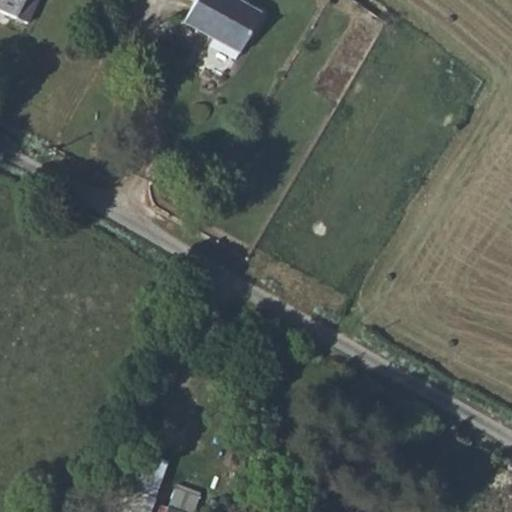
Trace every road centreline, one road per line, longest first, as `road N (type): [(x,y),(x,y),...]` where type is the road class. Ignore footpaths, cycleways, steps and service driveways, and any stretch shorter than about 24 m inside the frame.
road 1 (unclassified): [(0,147),(215,286),(511,444)]
road 2 (track): [(290,511),(256,442),(215,286)]
